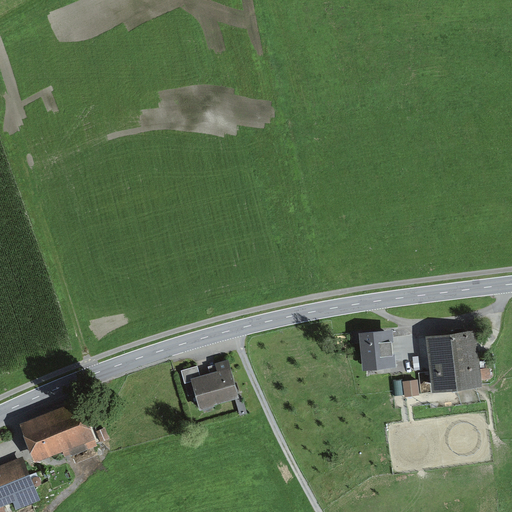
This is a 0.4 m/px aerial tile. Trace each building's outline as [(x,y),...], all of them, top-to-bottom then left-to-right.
[(389,329),(363,332),(366,364),(393,361),(389,329)] [(480,338),(436,342),(440,397),(484,394),(480,338)] [(219,371),(194,378),(201,406),(237,395),(227,361),(217,363),(219,371)] [(395,394),(420,393),(420,377),(394,378),(395,394)] [(24,424),(36,455),(93,433),(81,402),(24,424)] [(25,461),(0,471),(0,511),(7,511),(5,506),(16,501),(20,510),(42,501),(25,461)]
